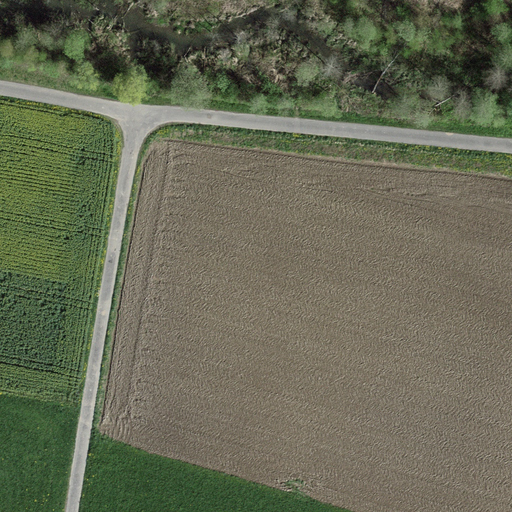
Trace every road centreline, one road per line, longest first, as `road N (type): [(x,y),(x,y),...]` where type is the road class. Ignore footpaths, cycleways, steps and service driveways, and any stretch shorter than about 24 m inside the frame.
road 1 (track): [(145,110),(72,511)]
road 2 (track): [(511,139),(145,110)]
road 3 (track): [(145,110),(0,82)]
